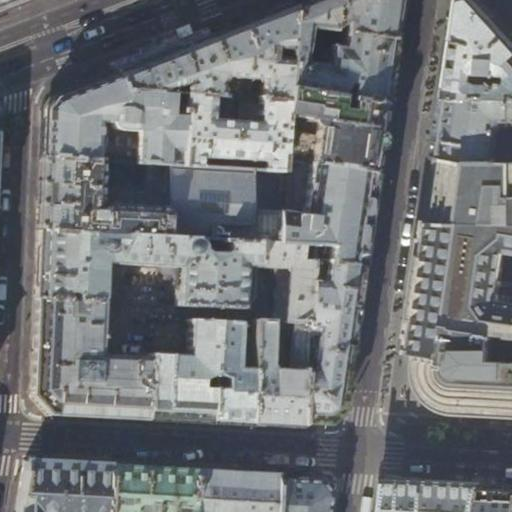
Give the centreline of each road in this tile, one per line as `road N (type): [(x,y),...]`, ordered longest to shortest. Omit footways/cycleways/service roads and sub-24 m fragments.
road 1 (residential): [(421,0),(361,453)]
road 2 (residential): [(6,436),(20,67)]
road 3 (residential): [(6,436),(361,453)]
road 4 (secondary): [(20,67),(193,0)]
road 5 (residential): [(361,453),(511,459)]
